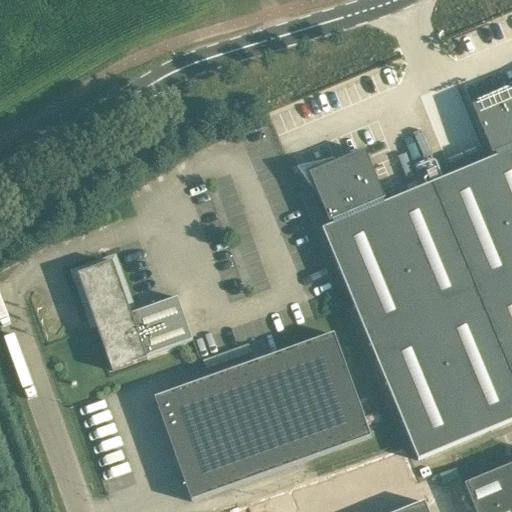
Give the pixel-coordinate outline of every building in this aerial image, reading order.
[(511,422),(511,90),(511,91),(473,107),(493,155),(495,154),(497,158),(451,177),(384,204),(382,201),(385,200),(365,152),(309,175),(330,223),(332,222),(334,225),(322,230),(411,443),(418,461),(511,422)] [(147,358),(193,341),(178,298),(131,315),(113,262),(77,275),(93,318),(113,372),(147,359),(147,358)] [(334,335),(155,399),(191,503),(371,438),(334,335)] [(511,511),(511,466),(465,486),(475,511),(511,511)] [(428,511),(425,503),(402,511),(428,511)]
